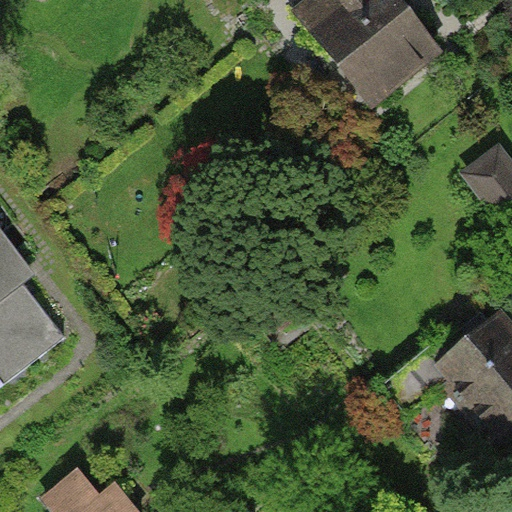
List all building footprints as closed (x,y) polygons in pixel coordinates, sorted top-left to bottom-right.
[(387,0),(352,0),(306,39),(364,110),(432,54),(387,0)] [(511,157),(498,139),(461,166),(503,225),(511,218),(511,157)] [(0,238),(0,391),(73,339),(0,238)] [(511,320),(508,316),(446,375),(511,445),(511,320)] [(118,459),(102,472),(80,447),(41,481),(67,511),(141,511),(154,501),(118,459)]
